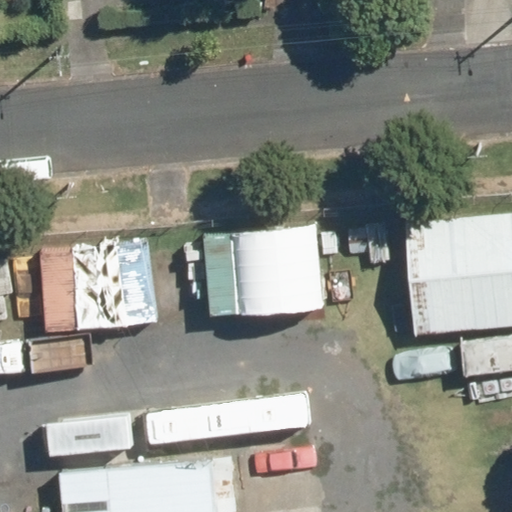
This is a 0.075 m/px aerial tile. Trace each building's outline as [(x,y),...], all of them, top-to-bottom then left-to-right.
[(511,214),(398,224),(407,339),(511,330),(511,214)] [(149,241),(109,247),(121,330),(161,324),(149,241)] [(78,252),(38,252),(39,337),(78,337),(78,252)] [(511,338),(451,345),(455,380),(511,373),(511,338)] [(218,511),(213,454),(60,468),(63,511),(218,511)]
